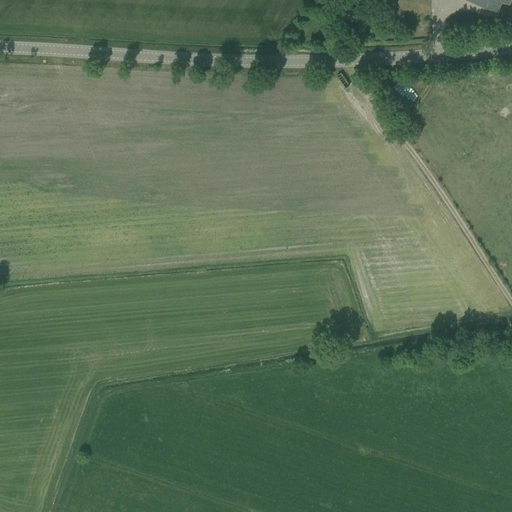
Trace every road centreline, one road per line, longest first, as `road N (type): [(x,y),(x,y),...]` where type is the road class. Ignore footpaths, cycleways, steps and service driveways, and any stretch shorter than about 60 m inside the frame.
road 1 (tertiary): [(0,50),(243,61),(511,49)]
road 2 (track): [(511,315),(350,76),(350,60)]
